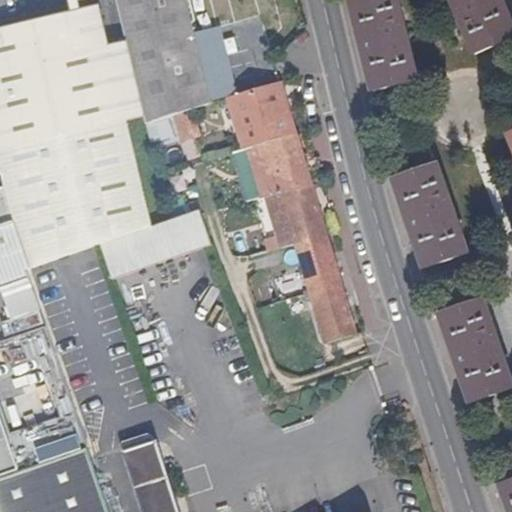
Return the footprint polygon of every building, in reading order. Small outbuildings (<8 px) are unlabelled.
[(33,269),(169,220),(166,204),(159,174),(147,122),(128,39),(110,44),(101,4),(81,9),(80,0),(70,0),(73,12),(0,27),(0,158),(15,220),(33,269)] [(195,107),(212,102),(187,0),(118,0),(128,39),(147,122),(156,119),(174,114),(195,107)] [(353,0),(376,91),(420,80),(400,0),(353,0)] [(511,17),(504,0),(453,0),(478,53),(511,38),(511,17)] [(455,82),(462,98),(482,90),(476,74),(455,82)] [(283,83),(232,99),(246,149),(250,148),(298,134),(290,105),(283,83)] [(459,107),(477,149),(497,141),(479,99),(459,107)] [(195,107),(174,114),(181,138),(182,141),(204,134),(195,107)] [(162,145),(181,138),(174,114),(156,119),(162,145)] [(298,134),(250,148),(265,195),(268,194),(313,183),(305,158),(298,134)] [(426,269),(471,252),(439,163),(395,178),(426,269)] [(282,245),(327,233),(321,212),(313,183),(268,194),(282,245)] [(189,213),(184,198),(166,204),(169,220),(189,213)] [(0,295),(33,284),(28,271),(33,269),(15,220),(0,225),(0,295)] [(313,291),(342,283),(334,257),(327,233),(282,245),(265,250),(272,272),(304,263),(313,291)] [(328,342),(357,333),(351,313),(342,283),(313,291),(328,342)] [(511,373),(485,298),(440,314),(473,402),(511,388),(511,373)] [(0,409),(0,477),(21,471),(0,409)] [(127,450),(146,511),(180,511),(158,440),(127,450)] [(0,511),(107,511),(85,449),(21,471),(0,477),(0,511)] [(511,480),(502,483),(511,510),(511,480)]
